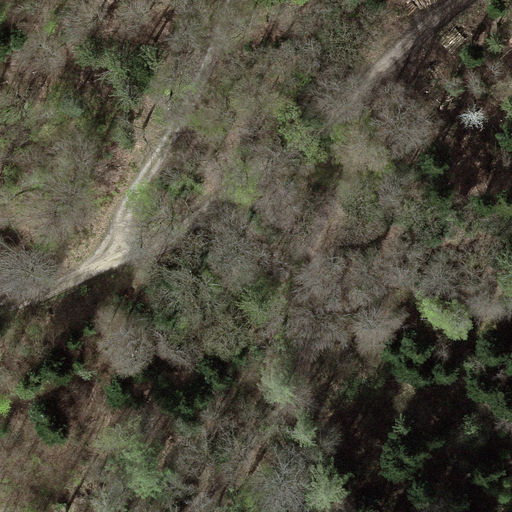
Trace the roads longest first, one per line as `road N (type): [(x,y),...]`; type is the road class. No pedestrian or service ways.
road 1 (track): [(0,298),(30,296),(167,235),(346,92)]
road 2 (track): [(86,271),(173,130),(231,0)]
road 3 (track): [(346,92),(458,0)]
